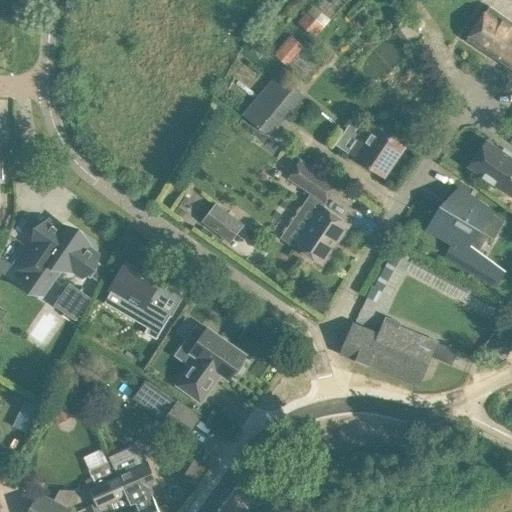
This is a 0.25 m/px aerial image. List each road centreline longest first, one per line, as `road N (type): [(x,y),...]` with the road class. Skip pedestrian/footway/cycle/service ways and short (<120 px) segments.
road 1 (residential): [(315,348),(369,250),(469,101)]
road 2 (unclassified): [(315,348),(303,327),(108,190)]
road 3 (unclassified): [(331,407),(427,412),(511,383)]
road 4 (unclassified): [(207,511),(271,434),(331,407)]
